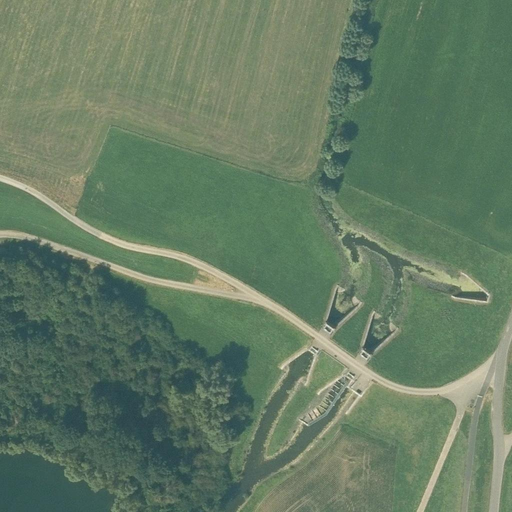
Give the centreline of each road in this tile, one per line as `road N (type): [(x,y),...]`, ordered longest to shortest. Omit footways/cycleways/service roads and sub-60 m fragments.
road 1 (unclassified): [(0,235),(139,276),(258,295),(400,386),(461,383),(490,367),(509,327)]
road 2 (track): [(29,187),(107,237),(187,255),(258,295)]
road 3 (unclassified): [(492,511),(497,376),(509,327)]
road 4 (track): [(490,367),(460,408),(419,511)]
